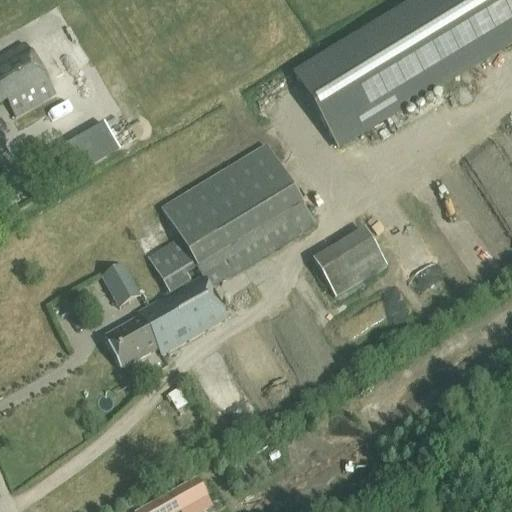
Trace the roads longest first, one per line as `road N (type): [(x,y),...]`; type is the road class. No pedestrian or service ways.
road 1 (track): [(10,511),(131,418),(186,358),(258,314),(299,256),(389,179)]
road 2 (track): [(511,108),(389,179)]
